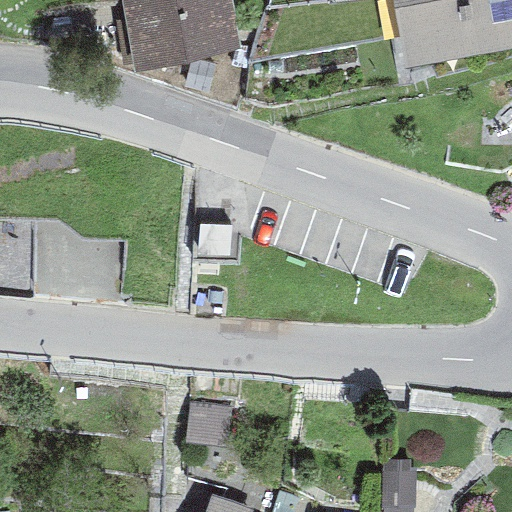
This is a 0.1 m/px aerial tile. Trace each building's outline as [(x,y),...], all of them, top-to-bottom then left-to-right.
[(123,0),(126,15),(116,17),(124,54),(133,52),(239,32),(233,0),(123,0)] [(511,0),(395,0),(404,48),(511,30),(511,0)] [(232,406),(189,398),(183,431),(227,439),(232,406)] [(415,464),(381,463),(381,501),(414,501),(415,464)] [(249,511),(253,504),(210,487),(199,511),(249,511)]
